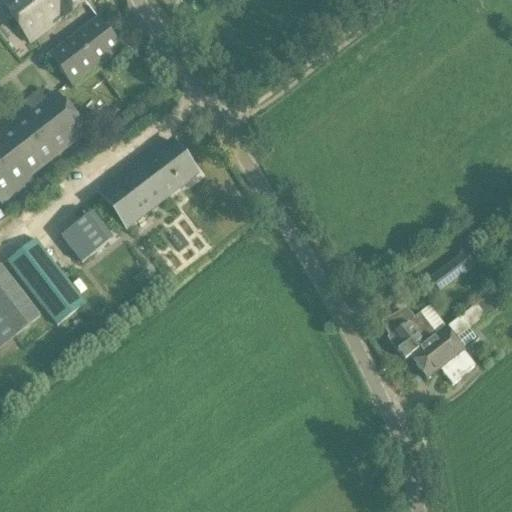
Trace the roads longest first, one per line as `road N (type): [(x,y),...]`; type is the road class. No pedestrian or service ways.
road 1 (tertiary): [(418,511),(387,410),(278,212),(136,0)]
road 2 (unknown): [(226,134),(396,0)]
road 3 (unknown): [(195,88),(69,195)]
